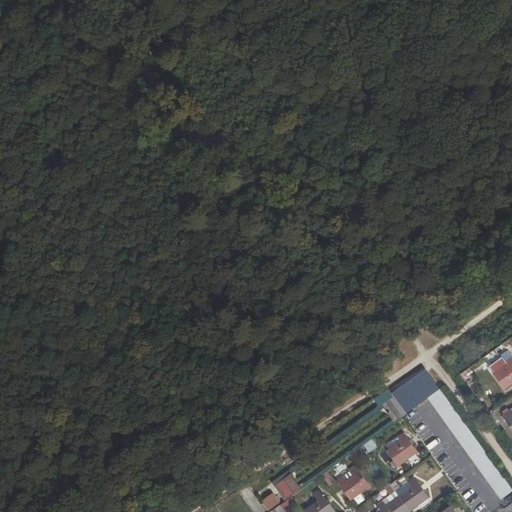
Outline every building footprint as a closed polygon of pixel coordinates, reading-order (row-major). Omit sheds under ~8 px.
[(507,385),(511,382),(511,353),(510,351),(504,354),(508,359),(495,367),(507,385)] [(441,387),(429,397),(434,403),(446,395),(441,387)] [(394,394),(382,402),(396,421),(408,412),(394,394)] [(446,395),(434,403),(438,410),(451,400),(446,395)] [(451,400),(438,410),(442,416),(455,407),(451,400)] [(455,407),(442,416),(447,422),(459,413),(455,407)] [(500,417),(494,408),(491,410),(497,418),(500,417)] [(464,419),(459,413),(447,422),(451,427),(464,419)] [(467,424),(464,419),(451,427),(455,433),(467,424)] [(471,430),(467,424),(455,433),(459,439),(471,430)] [(476,436),(471,430),(459,439),(464,445),(476,436)] [(401,440),(388,449),(398,465),(417,451),(404,433),(398,437),(401,440)] [(480,442),(476,436),(464,445),(468,451),(480,442)] [(398,437),(386,446),(388,449),(401,440),(398,437)] [(364,445),(369,453),(379,447),(373,438),(364,445)] [(484,448),(480,442),(468,451),(472,457),(484,448)] [(362,454),(357,448),(350,453),(355,459),(362,454)] [(488,454),(484,448),(472,457),(476,462),(488,454)] [(493,460),(488,454),(476,462),(481,469),(493,460)] [(497,466),(493,460),(481,469),(485,475),(497,466)] [(501,472),(497,466),(485,475),(489,480),(501,472)] [(338,480),(351,498),(370,485),(359,470),(346,479),(343,476),(338,480)] [(489,480),(493,486),(505,478),(501,472),(489,480)] [(286,499),(301,488),(291,474),(276,484),(286,499)] [(383,511),(407,511),(429,498),(415,478),(410,482),(413,486),(387,505),(384,500),(378,504),(384,511),(383,511)] [(493,486),(498,492),(509,484),(505,478),(493,486)] [(387,487),(391,494),(402,487),(398,480),(387,487)] [(502,499),(511,491),(511,487),(509,484),(498,492),(502,499)] [(262,500),(269,510),(281,502),(275,492),(262,500)] [(303,506),(307,511),(333,511),(334,511),(321,492),(315,496),(318,500),(311,505),(309,501),(303,506)] [(292,498),(284,503),(288,510),(296,505),(292,498)]
